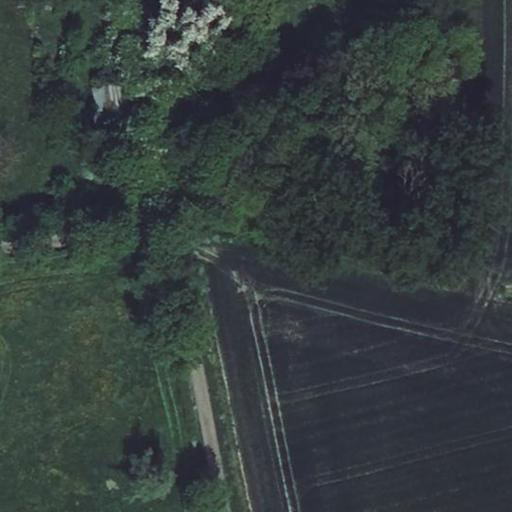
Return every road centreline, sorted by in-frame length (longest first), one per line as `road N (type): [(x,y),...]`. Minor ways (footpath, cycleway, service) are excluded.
road 1 (unclassified): [(172,226),(225,511)]
road 2 (unclassified): [(0,249),(172,226)]
road 3 (unclassified): [(172,226),(216,226),(319,249)]
